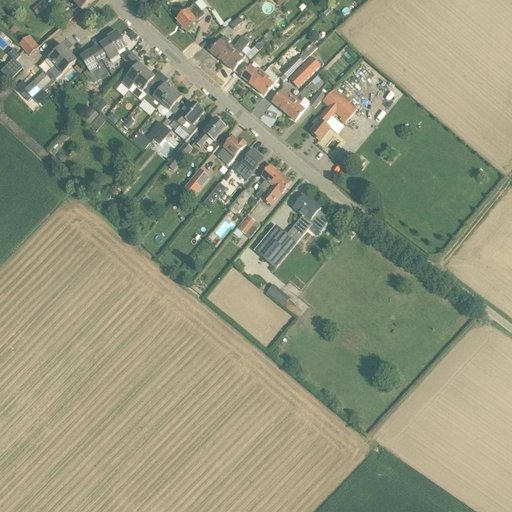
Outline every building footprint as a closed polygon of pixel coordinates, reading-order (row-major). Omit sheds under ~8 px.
[(70,22),(82,12),(95,0),(71,0),(79,9),(75,11),(74,10),(66,16),(70,22)] [(42,2),(33,9),(37,15),(46,8),(42,2)] [(186,32),(194,26),(205,16),(196,5),(176,21),(182,27),(182,30),(185,31),(186,32)] [(227,35),(244,22),(243,22),(240,17),(232,22),(233,23),(223,30),(227,35)] [(127,48),(117,32),(108,38),(109,40),(118,54),(119,56),(120,56),(125,62),(131,54),(127,48)] [(222,62),(233,49),(227,44),(229,41),(223,37),(211,53),(222,62)] [(29,57),(38,49),(29,38),(20,45),(29,57)] [(243,61),(245,58),(246,56),(242,53),(249,43),(242,38),(233,49),(222,62),(234,72),(243,61)] [(119,56),(118,54),(109,40),(95,49),(102,61),(102,60),(104,64),(110,60),(111,62),(119,56)] [(63,46),(48,59),(45,62),(53,70),(56,67),(70,54),(63,46)] [(251,61),(260,53),(254,47),(246,56),(251,61)] [(109,75),(101,61),(102,61),(95,49),(80,58),(89,72),(84,75),(85,75),(90,82),(95,83),(102,78),(103,79),(103,78),(109,75)] [(3,74),(10,82),(23,69),(16,62),(20,57),(13,50),(9,55),(13,60),(9,65),(10,67),(3,74)] [(46,76),(51,81),(54,78),(56,80),(77,62),(70,54),(56,67),(53,70),(46,76)] [(129,91),(147,71),(139,64),(141,62),(132,54),(131,54),(125,62),(134,69),(126,78),(121,84),(129,91)] [(271,56),(265,62),(269,66),(274,60),(271,56)] [(307,80),(319,68),(311,60),(291,81),(297,87),(306,79),(307,80)] [(273,86),(279,78),(281,74),(272,65),(268,70),(264,74),(253,87),(265,97),(273,86)] [(256,72),(250,67),(242,78),(253,87),(264,74),(258,69),(256,72)] [(143,100),(157,84),(153,80),(155,78),(147,71),(129,91),(141,102),(143,100)] [(48,85),(51,82),(51,81),(46,76),(44,73),(40,77),(48,85)] [(48,85),(40,77),(35,82),(43,90),(45,92),(50,88),(47,86),(48,85)] [(304,111),(309,105),(308,104),(303,98),(311,90),(315,94),(322,85),(323,83),(317,77),(295,99),(284,113),(296,122),(304,111)] [(34,98),(43,90),(35,82),(26,90),(34,98)] [(174,90),(166,84),(162,88),(157,84),(143,100),(156,111),(161,105),(174,90)] [(34,98),(26,90),(21,94),(29,103),(34,98)] [(174,90),(161,105),(162,106),(158,110),(159,113),(162,116),(166,116),(169,112),(170,112),(175,116),(182,108),(177,104),(182,98),(174,90)] [(333,111),(339,116),(341,118),(340,120),(345,124),(357,109),(338,94),(334,91),(322,102),(328,108),(319,119),(318,119),(313,125),(316,127),(310,134),(320,142),(331,129),(324,123),(333,111)] [(287,97),(281,92),(273,103),(284,113),(295,99),(289,95),(287,97)] [(319,92),(308,104),(309,105),(315,109),(324,97),(319,92)] [(100,101),(96,106),(101,112),(106,106),(100,101)] [(204,113),(194,104),(189,110),(186,107),(174,121),(180,127),(179,128),(191,138),(197,130),(193,126),(204,113)] [(91,109),(83,118),(90,125),(99,116),(91,109)] [(100,117),(90,129),(96,134),(106,122),(100,117)] [(130,118),(122,126),(127,130),(134,122),(130,118)] [(214,143),(226,129),(216,119),(203,134),(194,144),(200,149),(209,139),(214,143)] [(160,122),(146,139),(151,143),(165,127),(163,125),(160,122)] [(165,129),(154,142),(159,147),(170,133),(165,129)] [(238,143),(233,139),(223,151),(217,157),(224,162),(231,154),(236,158),(247,146),(240,141),(238,143)] [(174,171),(193,151),(185,144),(167,164),(174,171)] [(253,174),(264,161),(253,152),(236,172),(247,181),(253,174)] [(53,157),(48,163),(60,173),(65,167),(53,157)] [(259,189),(261,191),(265,194),(281,175),(271,166),(261,177),(265,181),(259,189)] [(195,196),(210,178),(200,170),(185,188),(195,196)] [(272,208),(283,195),(292,184),(281,175),(265,194),(261,200),(272,208)] [(205,204),(212,210),(228,191),(221,185),(205,204)] [(246,191),(236,204),(232,208),(239,214),(242,209),(252,196),(246,191)] [(319,212),(322,208),(316,204),(315,205),(304,197),(294,209),(303,217),(297,224),(298,224),(287,237),(276,227),(255,252),(268,263),(276,269),(297,245),(313,225),(321,232),(330,221),(319,212)] [(250,240),(261,227),(249,217),(238,230),(243,235),(250,240)] [(267,294),(269,296),(284,308),(291,299),(274,285),(267,294)]
